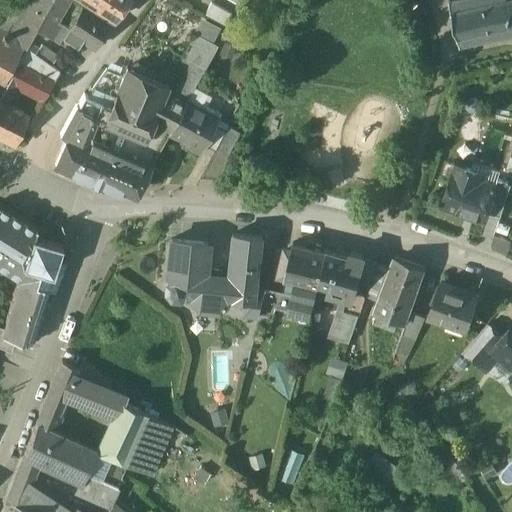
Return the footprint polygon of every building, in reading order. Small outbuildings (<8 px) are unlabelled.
[(26,0),(6,36),(23,45),(23,46),(25,47),(25,48),(26,47),(36,29),(44,15),(52,0),(26,0)] [(52,0),(44,15),(56,22),(68,0),(52,0)] [(85,0),(115,19),(128,0),(85,0)] [(511,0),(448,0),(461,48),(463,48),(463,45),(474,42),(475,45),(477,45),(477,42),(486,40),(487,42),(490,42),(489,39),(499,37),(500,40),(502,39),(502,36),(511,33),(511,0)] [(232,14),(212,2),(205,14),(226,26),(232,14)] [(110,25),(81,6),(62,36),(77,46),(82,39),(95,47),(110,25)] [(44,15),(36,29),(54,38),(61,25),(56,22),(44,15)] [(90,127),(73,120),(65,138),(55,162),(72,170),(71,171),(118,192),(120,187),(135,193),(168,132),(185,103),(218,45),(214,42),(196,34),(182,58),(189,62),(170,97),(163,94),(168,84),(127,67),(122,75),(100,127),(109,131),(107,135),(90,127)] [(6,36),(0,46),(0,76),(5,80),(23,46),(23,45),(6,36)] [(58,56),(41,44),(35,53),(51,65),(58,56)] [(35,53),(26,47),(25,48),(25,47),(16,63),(52,83),(59,71),(51,65),(35,53)] [(52,83),(16,63),(0,93),(0,99),(7,104),(18,84),(43,98),(52,83)] [(106,68),(87,95),(100,101),(90,127),(107,135),(109,131),(100,127),(122,75),(106,68)] [(87,95),(84,93),(77,105),(76,104),(60,134),(65,138),(73,120),(90,127),(100,101),(87,95)] [(7,104),(0,99),(0,135),(14,143),(28,114),(7,104)] [(218,118),(186,102),(169,133),(186,142),(184,145),(200,154),(205,144),(215,125),(218,118)] [(226,130),(215,125),(205,144),(216,149),(226,130)] [(226,130),(216,149),(227,156),(240,132),(228,125),(226,130)] [(483,175),(456,166),(443,208),(484,221),(487,213),(495,187),(481,182),(483,175)] [(511,184),(497,179),(495,187),(487,213),(500,217),(511,184)] [(4,329),(2,335),(16,340),(31,344),(48,289),(54,291),(67,261),(58,258),(62,245),(34,237),(36,231),(37,230),(0,206),(0,258),(21,271),(4,329)] [(262,238),(232,235),(228,277),(226,297),(245,299),(246,299),(247,286),(253,287),(254,279),(256,257),(260,258),(262,238)] [(221,275),(211,274),(211,275),(203,275),(207,243),(171,239),(167,277),(171,281),(166,284),(166,292),(171,298),(179,299),(183,295),(193,296),(193,299),(198,306),(219,308),(225,303),(226,297),(228,277),(221,276),(221,275)] [(326,251),(293,243),(290,252),(285,251),(278,278),(299,283),(296,296),(292,312),(310,316),(318,283),(326,251)] [(351,253),(350,258),(326,251),(318,283),(332,287),(330,294),(346,299),(348,300),(353,282),(356,284),(357,282),(361,270),(359,270),(363,256),(351,253)] [(424,270),(395,259),(379,301),(380,301),(376,312),(405,322),(424,270)] [(368,285),(357,282),(356,284),(353,282),(348,300),(346,299),(343,311),(358,315),(368,285)] [(477,295),(441,282),(429,314),(465,327),(477,295)] [(253,287),(247,286),(246,299),(245,299),(243,312),(259,314),(265,288),(253,287)] [(279,291),(265,288),(259,314),(273,318),(276,308),(275,308),(279,291)] [(296,296),(279,291),(275,308),(276,308),(292,312),(296,296)] [(315,329),(324,333),(332,311),(323,307),(315,329)] [(411,312),(402,334),(416,339),(425,317),(411,312)] [(487,324),(463,351),(486,370),(499,355),(494,349),(503,338),(487,324)] [(4,329),(0,327),(0,348),(11,352),(16,340),(2,335),(4,329)] [(511,328),(503,338),(494,349),(499,355),(511,365),(511,328)] [(61,361),(43,407),(59,414),(66,397),(73,400),(83,378),(75,375),(78,368),(61,361)] [(125,395),(83,378),(73,400),(114,417),(115,417),(122,402),(125,395)] [(114,417),(99,452),(126,464),(149,474),(165,438),(171,425),(142,411),(135,407),(128,404),(122,402),(115,417),(114,417)] [(59,414),(43,407),(36,423),(52,429),(59,414)] [(52,429),(36,423),(24,455),(39,461),(81,481),(85,471),(95,449),(58,432),(52,429)] [(186,435),(171,425),(165,438),(180,446),(186,435)] [(381,488),(395,461),(371,448),(357,475),(381,488)] [(126,464),(99,452),(95,449),(85,471),(117,485),(126,464)] [(39,461),(24,455),(16,476),(31,482),(39,461)] [(117,485),(85,471),(81,481),(77,490),(108,503),(110,503),(117,485)] [(31,482),(16,476),(7,499),(16,503),(22,505),(27,508),(37,494),(28,488),(31,482)] [(73,511),(65,511),(37,494),(27,508),(32,511),(76,511),(75,511),(73,511)] [(32,511),(27,508),(22,505),(16,503),(12,511),(32,511)]
